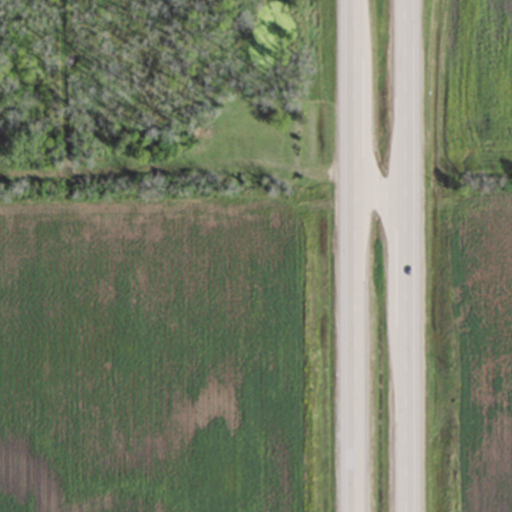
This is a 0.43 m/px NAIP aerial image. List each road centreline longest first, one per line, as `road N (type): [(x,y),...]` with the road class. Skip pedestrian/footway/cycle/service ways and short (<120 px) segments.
road 1 (trunk): [(407,511),(405,0)]
road 2 (trunk): [(351,0),(351,511)]
